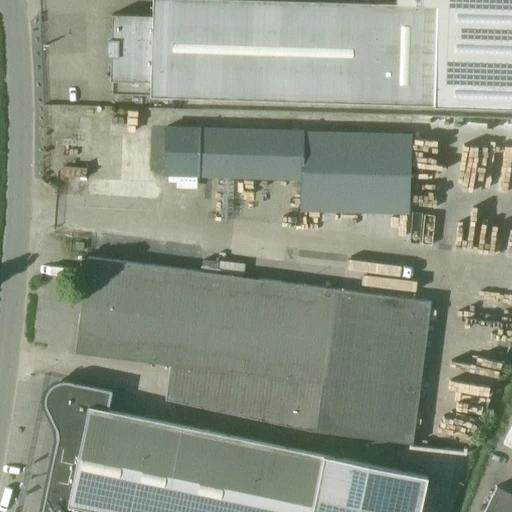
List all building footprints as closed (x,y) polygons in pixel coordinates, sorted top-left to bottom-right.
[(107,45),(107,47),(108,52),(108,55),(111,55),(110,80),(150,81),(150,96),(511,106),(511,0),(395,0),(395,3),(306,0),(152,0),(152,15),(112,14),(111,40),(109,40),(108,42),(107,45)] [(412,134),(302,131),(167,127),(165,175),(300,179),(300,193),(355,195),(354,199),(410,201),(412,134)] [(201,272),(87,257),(75,353),(170,365),(165,400),(316,432),(412,444),(431,301),(217,273),(218,262),(203,260),(201,272)] [(419,511),(427,477),(119,412),(122,392),(65,381),(63,381),(60,382),(58,382),(56,383),(54,384),(51,387),(50,388),(47,391),(47,393),(46,394),(45,397),(45,399),(45,402),(45,404),(45,405),(46,407),(56,429),(56,432),(57,433),(57,436),(57,438),(57,440),(41,511),(419,511)] [(511,511),(511,493),(496,486),(496,488),(494,491),(483,511),(511,511)]
